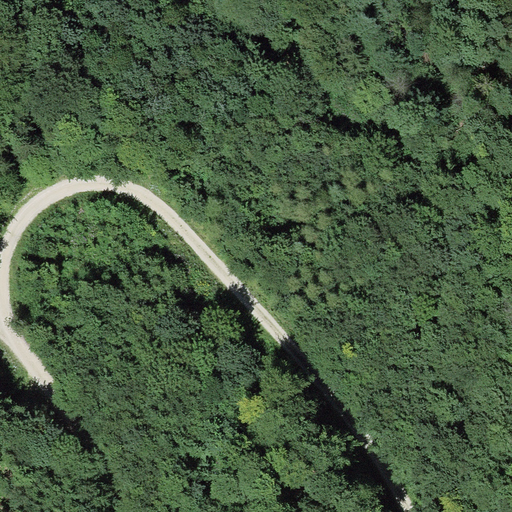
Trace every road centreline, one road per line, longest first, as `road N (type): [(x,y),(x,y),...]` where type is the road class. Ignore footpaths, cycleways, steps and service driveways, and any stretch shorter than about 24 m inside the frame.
road 1 (track): [(411,511),(336,396),(150,199),(124,187),(86,183),(38,203),(3,261),(6,328)]
road 2 (track): [(117,511),(93,448),(6,328)]
